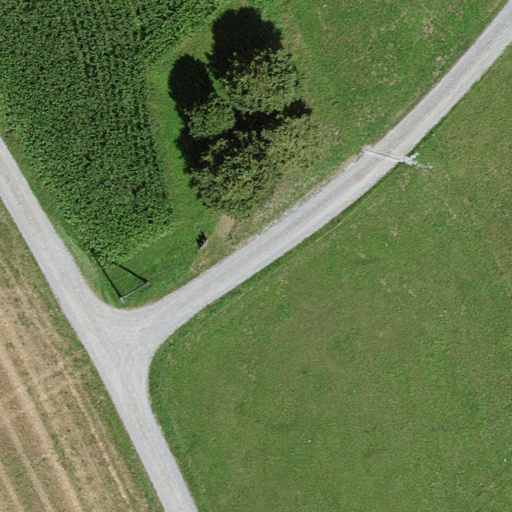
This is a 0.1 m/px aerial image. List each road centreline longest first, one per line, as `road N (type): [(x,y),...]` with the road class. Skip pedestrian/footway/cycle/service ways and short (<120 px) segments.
road 1 (track): [(123,366),(409,156),(511,44)]
road 2 (track): [(0,165),(123,366),(187,511)]
